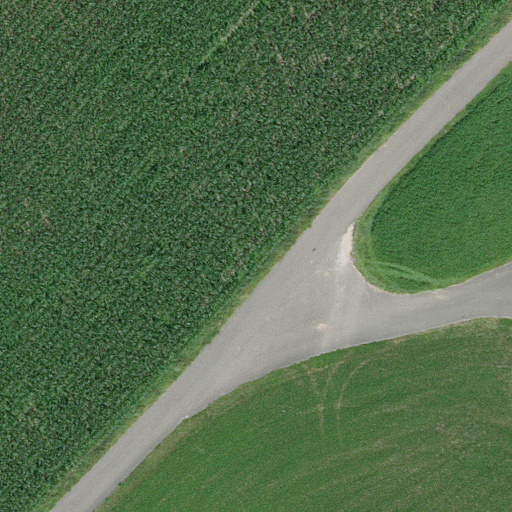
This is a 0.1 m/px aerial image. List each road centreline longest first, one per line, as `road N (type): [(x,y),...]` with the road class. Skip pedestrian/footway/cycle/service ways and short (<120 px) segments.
road 1 (track): [(511,20),(250,330),(67,511)]
road 2 (track): [(250,330),(413,315),(511,281)]
